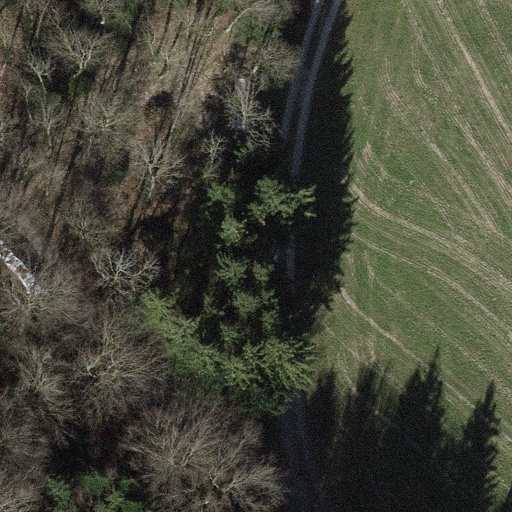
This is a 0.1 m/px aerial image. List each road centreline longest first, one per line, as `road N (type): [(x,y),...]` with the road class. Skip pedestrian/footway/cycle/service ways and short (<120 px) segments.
road 1 (track): [(334,0),(303,104),(290,196),(288,417),(305,511)]
road 2 (track): [(0,243),(182,416),(302,511)]
